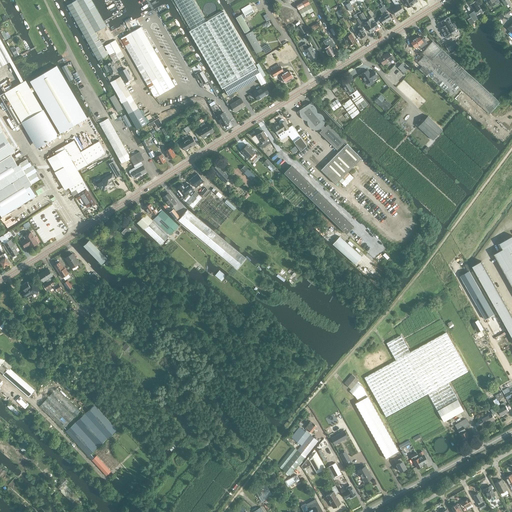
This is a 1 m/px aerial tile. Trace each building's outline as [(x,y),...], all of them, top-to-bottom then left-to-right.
[(100,29),(106,26),(91,0),(75,0),(67,5),(98,60),(108,55),(95,32),(100,29)] [(193,0),(173,0),(191,30),(206,21),(193,0)] [(309,3),(307,0),(304,0),(296,5),(298,10),(309,3)] [(397,1),(398,0),(391,0),(396,6),(391,9),(395,15),(395,14),(396,15),(397,16),(399,14),(399,13),(403,10),(399,4),(397,1)] [(511,10),(511,4),(511,2),(509,0),(502,0),(505,5),(508,4),(511,8),(509,8),(511,11),(511,10)] [(379,9),(383,15),(387,22),(392,19),(385,9),(388,8),(383,1),(381,2),(383,6),(379,9)] [(471,17),(467,20),(471,25),(474,23),(473,21),(476,19),(477,19),(482,13),(480,9),(475,1),(470,4),(474,11),(469,14),(471,17)] [(310,4),(299,11),(302,17),(313,11),(310,4)] [(245,17),(254,12),(252,8),(243,13),(245,17)] [(340,9),(336,12),(346,29),(350,26),(340,9)] [(292,10),(286,13),(288,17),(292,24),(297,21),(292,10)] [(191,30),(189,31),(222,88),(223,87),(224,87),(239,79),(256,68),(254,64),(224,12),(223,11),(206,21),(191,30)] [(361,23),(365,20),(361,13),(357,15),(361,23)] [(249,30),(241,15),(237,17),(246,32),(249,30)] [(379,23),(381,21),(383,24),(387,22),(383,15),(379,17),(378,16),(376,18),(379,21),(379,23)] [(447,17),(440,21),(443,26),(442,26),(443,28),(441,29),(440,27),(440,28),(446,38),(452,35),(451,32),(455,30),(454,28),(456,27),(454,23),(452,24),(447,17)] [(379,23),(379,21),(376,18),(374,19),(374,20),(370,23),(375,30),(379,27),(377,24),(379,23)] [(364,23),(370,32),(375,30),(368,20),(364,23)] [(298,27),(294,29),(296,32),(299,30),(302,34),(306,31),(302,24),(298,27)] [(356,31),(361,38),(361,37),(362,38),(363,37),(363,36),(366,35),(362,28),(360,25),(357,26),(359,29),(356,31)] [(144,80),(154,97),(174,85),(140,26),(120,38),(144,80)] [(262,49),(252,31),(247,34),(257,52),(262,49)] [(349,45),(350,44),(350,45),(352,43),(355,41),(350,33),(350,34),(348,31),(344,34),(345,36),(344,37),(346,41),(347,41),(349,45)] [(414,38),(421,48),(427,44),(424,39),(422,40),(419,35),(414,38)] [(0,36),(0,43),(21,81),(24,80),(0,36)] [(410,42),(415,48),(416,50),(417,50),(421,48),(414,38),(410,42)] [(115,54),(121,50),(115,40),(104,46),(113,62),(118,59),(115,54)] [(329,57),(334,54),(333,51),(337,48),(332,40),(326,44),(328,46),(324,48),(329,57)] [(428,76),(437,84),(451,97),(460,88),(489,114),(500,102),(464,70),(433,41),(422,53),(424,55),(417,62),(430,74),(428,76)] [(452,42),(446,45),(449,51),(455,47),(452,42)] [(305,43),(299,46),(302,52),(304,55),(307,54),(310,59),(316,55),(311,46),(308,47),(305,43)] [(267,44),(262,47),(265,52),(265,53),(271,50),(270,49),(267,44)] [(288,44),(275,52),(278,56),(290,48),(288,44)] [(15,46),(11,48),(15,56),(19,54),(15,46)] [(0,47),(0,57),(4,65),(8,62),(0,47)] [(383,66),(393,59),(388,52),(378,58),(383,66)] [(110,71),(115,68),(110,58),(104,61),(110,71)] [(402,63),(398,67),(404,72),(408,68),(402,63)] [(271,71),(273,76),(283,70),(280,66),(280,67),(278,64),(271,68),(273,71),(271,71)] [(72,79),(65,65),(62,67),(70,81),(72,79)] [(56,66),(30,81),(61,133),(86,118),(56,66)] [(126,68),(119,72),(125,82),(131,78),(126,68)] [(224,87),(226,92),(228,95),(236,91),(241,87),(256,79),(257,78),(261,85),(266,82),(263,77),(262,75),(258,68),(256,68),(239,79),(224,87)] [(285,82),(293,77),(288,70),(280,75),(285,82)] [(377,76),(374,71),(369,73),(367,70),(361,74),(367,83),(373,79),(377,76)] [(120,76),(110,82),(137,129),(146,123),(142,116),(127,89),(120,76)] [(0,96),(17,125),(32,117),(46,141),(46,142),(47,142),(47,141),(56,135),(25,80),(0,94),(0,96)] [(350,93),(354,91),(352,87),(351,88),(347,81),(342,84),(346,92),(349,90),(350,93)] [(269,93),(265,87),(264,86),(253,92),(258,100),(269,93)] [(349,95),(360,110),(367,105),(357,90),(355,91),(349,95)] [(114,95),(111,97),(110,99),(118,111),(122,109),(114,95)] [(374,101),(385,112),(391,105),(380,95),(374,101)] [(240,98),(230,104),(234,111),(244,105),(240,98)] [(329,105),(334,110),(341,105),(337,99),(329,105)] [(351,117),(359,112),(350,99),(342,105),(351,117)] [(322,130),(325,127),(323,125),(324,124),(324,123),(324,121),(324,120),(323,118),(322,116),(321,115),(320,114),(319,114),(317,113),(317,112),(316,110),(316,109),(315,107),(314,106),(312,105),(311,104),(309,104),(307,104),(305,104),(303,105),(302,106),(301,107),(300,109),(299,112),(299,113),(300,115),(300,116),(301,118),(302,119),(304,120),(305,120),(306,121),(307,121),(307,123),(308,125),(309,127),(310,128),(311,129),(312,129),(314,130),(315,130),(317,130),(318,129),(319,129),(320,129),(322,130)] [(229,122),(223,112),(218,115),(215,110),(213,111),(216,117),(217,117),(222,126),(229,122)] [(125,115),(122,117),(128,127),(131,126),(125,115)] [(432,140),(442,130),(428,116),(418,126),(432,140)] [(108,118),(99,123),(119,158),(122,163),(129,159),(130,159),(129,157),(127,153),(108,118)] [(159,118),(153,121),(158,128),(163,125),(159,118)] [(280,124),(273,128),(280,139),(288,134),(293,142),(300,151),(307,146),(300,137),(292,125),(288,127),(284,120),(282,119),(279,121),(279,123),(280,124)] [(204,123),(202,124),(208,134),(211,133),(213,132),(213,131),(214,131),(210,124),(206,126),(204,123)] [(208,134),(202,124),(200,125),(202,128),(198,131),(202,137),(203,137),(204,137),(206,136),(205,136),(208,134)] [(336,151),(338,152),(321,170),(335,184),(361,158),(350,147),(346,144),(347,143),(328,124),(325,127),(322,130),(319,132),(337,150),(336,151)] [(17,164),(11,154),(15,151),(0,126),(0,213),(2,216),(6,213),(6,212),(10,210),(10,211),(11,211),(10,210),(14,208),(14,209),(23,203),(23,202),(27,200),(27,201),(28,200),(27,199),(31,197),(32,198),(36,195),(30,185),(39,179),(37,176),(38,175),(36,171),(35,171),(34,170),(34,169),(34,168),(34,167),(33,167),(32,167),(32,166),(32,165),(30,161),(29,162),(27,159),(17,164)] [(260,145),(262,148),(270,143),(267,138),(263,131),(258,134),(260,138),(259,138),(260,140),(262,143),(260,145)] [(190,146),(193,145),(195,144),(196,143),(192,136),(188,138),(186,135),(184,136),(190,146)] [(185,149),(186,150),(188,149),(187,148),(190,146),(184,136),(182,137),(184,141),(180,143),(184,150),(185,149)] [(78,171),(79,170),(107,154),(99,141),(80,152),(74,140),(55,151),(56,154),(50,157),(53,162),(53,163),(52,163),(52,164),(52,165),(53,165),(54,166),(55,165),(55,166),(54,167),(53,167),(52,167),(58,177),(59,176),(61,180),(60,180),(66,190),(67,189),(66,189),(68,187),(71,192),(76,190),(85,184),(78,171)] [(247,145),(241,151),(249,159),(255,153),(247,145)] [(293,154),(298,150),(294,145),(289,149),(293,154)] [(169,158),(175,155),(171,147),(167,149),(167,148),(164,149),(169,158)] [(275,149),(268,155),(269,156),(270,158),(278,152),(275,149)] [(129,157),(130,159),(134,165),(141,161),(144,159),(139,151),(129,157)] [(159,164),(160,164),(162,164),(163,162),(165,161),(161,152),(158,154),(158,155),(155,157),(159,164)] [(113,161),(109,163),(117,177),(121,175),(113,161)] [(130,170),(129,171),(133,178),(135,177),(135,178),(147,172),(143,165),(142,163),(130,170)] [(217,164),(212,169),(225,182),(230,177),(226,173),(228,172),(223,167),(222,167),(221,168),(217,164)] [(291,165),(284,172),(316,204),(343,230),(346,233),(349,231),(353,226),(335,208),(308,182),(292,167),(291,165)] [(255,177),(247,169),(244,173),(251,180),(255,177)] [(189,179),(195,187),(203,181),(197,173),(189,179)] [(110,179),(114,177),(112,174),(102,180),(103,180),(98,183),(100,187),(101,186),(103,190),(108,187),(108,186),(109,186),(110,187),(113,185),(110,179)] [(95,203),(87,191),(89,190),(85,184),(76,190),(78,193),(76,195),(78,199),(82,197),(85,202),(84,203),(87,207),(89,205),(90,206),(95,203)] [(178,187),(176,188),(183,197),(193,189),(189,184),(184,187),(182,184),(180,185),(179,185),(178,186),(178,187)] [(204,197),(209,191),(205,187),(200,194),(204,197)] [(188,194),(183,200),(184,200),(186,202),(193,208),(202,198),(195,191),(193,193),(191,196),(190,196),(189,195),(188,194)] [(163,197),(171,208),(176,204),(168,193),(163,197)] [(158,212),(155,208),(153,209),(150,204),(144,207),(149,214),(152,211),(154,214),(158,212)] [(175,219),(179,216),(173,209),(170,212),(175,219)] [(236,269),(245,258),(211,229),(187,209),(177,221),(204,242),(236,269)] [(159,213),(153,219),(170,235),(177,227),(178,226),(162,210),(161,211),(160,212),(159,213)] [(145,214),(137,223),(144,229),(150,222),(152,220),(146,214),(145,214)] [(150,222),(144,229),(157,242),(158,242),(160,245),(169,236),(152,220),(150,222)] [(125,224),(119,230),(125,235),(130,230),(131,229),(135,232),(137,230),(138,229),(133,224),(132,225),(129,228),(125,224)] [(31,232),(24,237),(26,239),(21,242),(25,247),(28,246),(27,245),(29,244),(31,248),(38,243),(31,232)] [(8,233),(5,235),(5,234),(0,237),(0,238),(2,241),(7,238),(8,238),(10,236),(8,233)] [(362,256),(339,236),(332,244),(355,264),(362,256)] [(503,249),(494,254),(511,285),(511,236),(500,243),(503,249)] [(3,244),(5,246),(9,252),(9,251),(12,256),(18,253),(13,245),(14,244),(11,239),(3,244)] [(83,245),(101,264),(107,258),(89,240),(83,245)] [(65,258),(71,269),(77,265),(79,268),(82,266),(80,262),(79,263),(73,253),(65,258)] [(5,257),(0,260),(0,263),(1,263),(4,268),(9,264),(5,257)] [(481,261),(472,266),(511,336),(511,315),(504,301),(481,261)] [(59,262),(54,265),(62,277),(68,274),(64,268),(63,269),(59,262)] [(43,271),(54,287),(57,291),(62,288),(59,284),(56,285),(51,277),(52,276),(48,268),(43,271)] [(291,280),(298,272),(296,270),(295,271),(291,268),(288,271),(289,273),(285,277),(288,280),(289,278),(291,280)] [(460,274),(486,319),(494,314),(468,269),(460,274)] [(54,287),(43,271),(39,274),(43,282),(46,281),(47,283),(43,285),(47,292),(54,287)] [(94,281),(98,277),(93,272),(89,277),(94,281)] [(32,286),(30,287),(27,282),(21,286),(23,290),(21,291),(25,297),(31,293),(31,294),(33,293),(37,294),(39,287),(36,286),(36,287),(32,286)] [(79,319),(81,317),(74,311),(72,313),(79,319)] [(478,319),(473,322),(478,331),(483,328),(478,319)] [(400,335),(398,336),(386,343),(395,360),(364,377),(369,387),(386,417),(428,393),(444,422),(461,412),(463,411),(447,383),(451,381),(468,371),(446,332),(410,352),(400,335)] [(122,347),(126,351),(130,347),(126,343),(122,347)] [(12,366),(4,360),(1,364),(0,364),(0,371),(3,374),(9,367),(10,368),(12,366)] [(34,390),(10,368),(9,367),(3,374),(2,375),(28,397),(34,390)] [(355,403),(385,458),(398,451),(367,396),(363,387),(357,382),(358,380),(352,374),(345,382),(344,383),(351,389),(349,391),(355,396),(358,401),(355,403)] [(500,404),(498,400),(504,397),(498,385),(492,389),(485,393),(494,407),(500,404)] [(63,428),(80,411),(56,388),(39,406),(63,428)] [(502,403),(503,406),(498,409),(501,415),(502,416),(506,413),(505,412),(509,410),(506,405),(504,402),(502,403)] [(93,457),(90,454),(117,429),(94,404),(65,431),(106,475),(115,467),(101,451),(93,457)] [(492,413),(478,420),(481,426),(488,422),(488,423),(495,419),(492,413)] [(465,419),(455,425),(464,441),(470,438),(463,427),(469,424),(465,419)] [(305,428),(311,433),(316,426),(310,421),(305,428)] [(278,465),(290,475),(318,441),(299,427),(290,437),(296,442),(278,465)] [(331,438),(334,444),(347,437),(344,431),(331,438)] [(30,444),(25,439),(18,447),(24,452),(30,444)] [(322,448),(318,449),(323,460),(327,459),(322,448)] [(316,473),(325,468),(316,451),(308,460),(316,473)] [(351,462),(345,451),(340,454),(346,464),(351,462)] [(423,465),(422,465),(428,462),(422,451),(419,453),(421,456),(418,457),(422,465),(423,465)] [(410,455),(417,468),(422,465),(418,457),(417,458),(416,457),(418,456),(416,452),(410,455)] [(396,464),(400,472),(406,468),(400,458),(397,460),(399,463),(396,464)] [(335,477),(341,474),(335,463),(329,466),(335,477)] [(365,466),(357,470),(364,481),(371,477),(365,466)] [(285,480),(288,486),(299,480),(296,474),(285,480)] [(57,487),(60,489),(68,482),(63,476),(58,481),(60,484),(57,487)] [(500,493),(507,490),(501,480),(495,483),(500,493)] [(266,484),(261,487),(267,498),(272,495),(266,484)] [(346,489),(345,489),(350,497),(355,494),(351,486),(350,487),(349,485),(345,487),(346,489)] [(335,494),(338,492),(335,486),(331,488),(333,491),(326,496),(333,508),(341,504),(341,503),(340,503),(335,494)] [(496,491),(493,492),(490,486),(483,489),(488,499),(494,496),(496,499),(500,498),(496,491)] [(267,498),(261,487),(255,490),(261,501),(267,498)] [(481,509),(486,507),(482,500),(478,493),(473,495),(481,509)] [(465,508),(466,508),(472,504),(468,498),(462,502),(465,508)] [(318,511),(316,508),(320,506),(316,499),(306,504),(309,510),(305,511),(318,511)]
